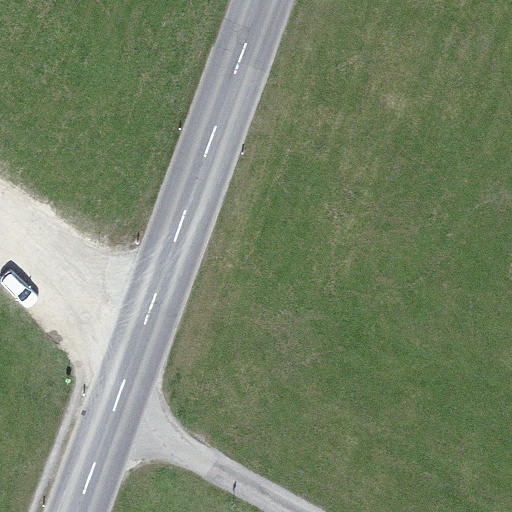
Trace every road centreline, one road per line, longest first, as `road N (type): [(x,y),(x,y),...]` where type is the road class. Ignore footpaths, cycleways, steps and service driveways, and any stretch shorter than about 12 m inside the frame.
road 1 (secondary): [(91,511),(275,0)]
road 2 (track): [(301,511),(125,419),(0,274)]
